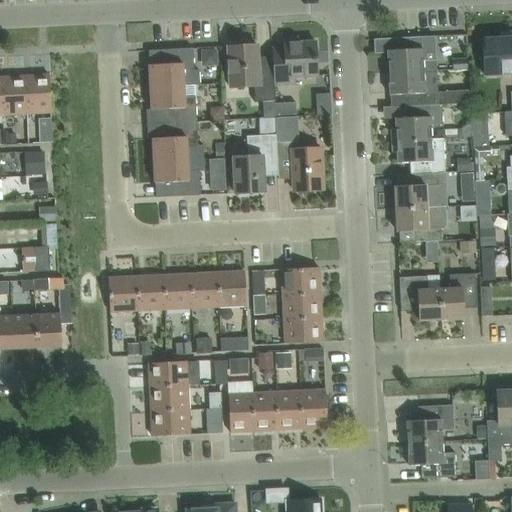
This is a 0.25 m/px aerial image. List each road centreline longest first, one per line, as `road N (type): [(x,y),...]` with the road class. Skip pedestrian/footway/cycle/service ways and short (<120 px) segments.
road 1 (residential): [(356,226),(118,237),(106,12)]
road 2 (residential): [(367,466),(125,476)]
road 3 (residential): [(106,12),(344,0)]
road 4 (residential): [(356,226),(344,0)]
road 5 (residential): [(125,476),(112,376),(0,378)]
road 6 (residential): [(363,362),(511,354)]
road 7 (residential): [(369,493),(511,487)]
road 8 (residential): [(363,362),(356,226)]
road 9 (residential): [(125,476),(0,483)]
